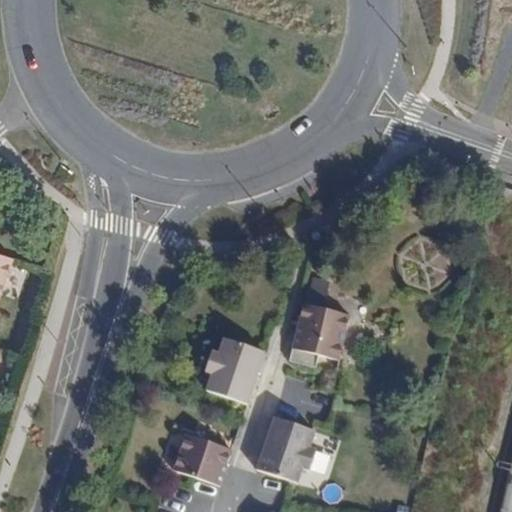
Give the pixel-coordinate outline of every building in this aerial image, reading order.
[(0,291),(11,258),(0,254),(0,291)] [(304,306),(297,332),(289,363),(316,370),(319,357),(338,362),(350,317),(304,306)] [(248,403),(266,351),(225,337),(220,352),(213,350),(207,370),(213,373),(207,389),(248,403)] [(257,471),(287,482),(298,485),(303,470),(310,472),(316,451),(310,449),(316,432),(275,419),(257,471)] [(220,487),(232,451),(186,435),(181,451),(174,472),(192,478),(220,487)]
